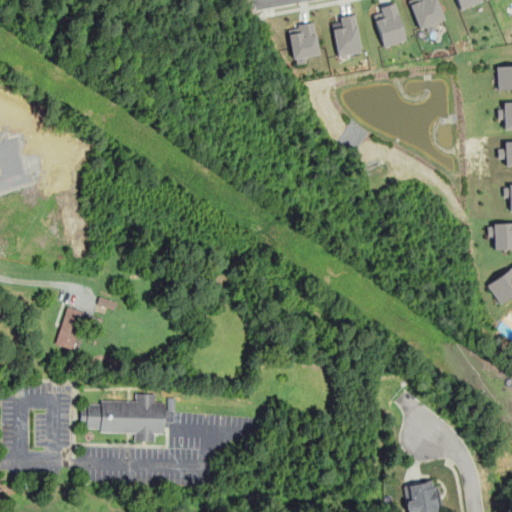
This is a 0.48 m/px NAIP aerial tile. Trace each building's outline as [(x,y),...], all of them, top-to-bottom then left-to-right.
[(435,27),(433,22),(441,20),(435,0),(408,0),(417,32),(435,27)] [(481,0),(455,0),(459,9),(481,0)] [(379,6),(380,12),(372,13),(380,46),(403,40),(394,2),(379,6)] [(336,56),(360,52),(353,13),(338,16),(339,21),(330,23),(336,56)] [(286,25),(290,57),(317,54),(313,22),(286,25)] [(511,64),(495,65),(496,89),(511,88),(511,64)] [(502,128),(511,127),(511,101),(501,102),(501,108),(495,108),(495,118),(502,118),(502,128)] [(511,140),(502,141),(502,148),(496,148),(496,158),(503,158),(504,165),(511,164),(511,140)] [(511,183),(501,184),(501,197),(507,196),(508,210),(511,209),(511,183)] [(492,249),(511,248),(511,222),(485,223),(485,235),(491,235),(492,249)] [(511,266),(484,282),(495,301),(511,291),(511,266)] [(106,307),(114,310),(116,301),(98,296),(95,310),(104,312),(106,307)] [(70,349),(83,310),(66,305),(54,343),(70,349)] [(162,432),(163,401),(154,401),(154,393),(134,392),(134,402),(80,401),(79,428),(133,429),(132,439),(153,440),(153,432),(162,432)] [(439,511),(436,479),(402,483),(405,511),(439,511)]
